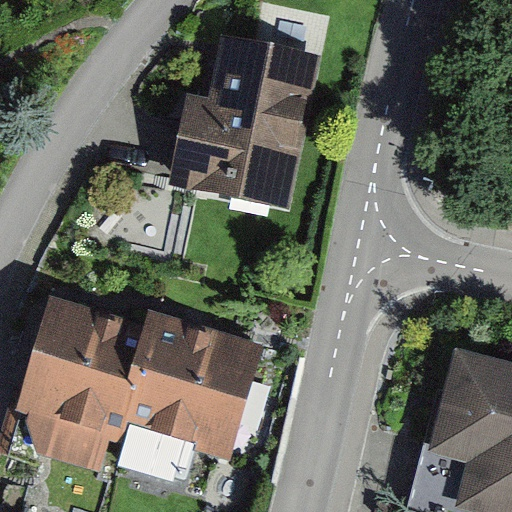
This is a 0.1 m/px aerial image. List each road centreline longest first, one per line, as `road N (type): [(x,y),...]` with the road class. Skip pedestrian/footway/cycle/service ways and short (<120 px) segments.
road 1 (residential): [(0,279),(68,148),(170,0)]
road 2 (residential): [(376,246),(349,302),(302,511)]
road 3 (residential): [(417,0),(375,185),(376,246)]
road 4 (residential): [(511,277),(376,246)]
